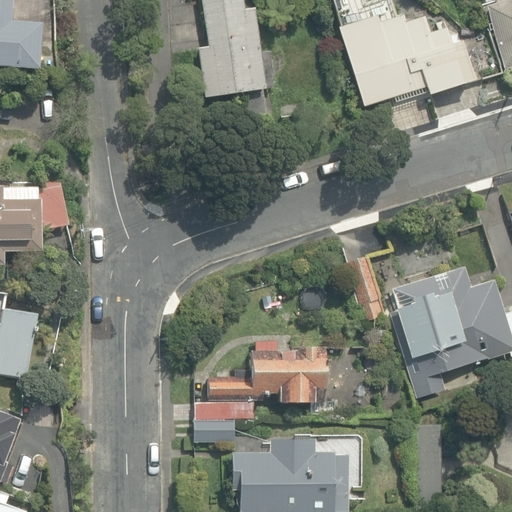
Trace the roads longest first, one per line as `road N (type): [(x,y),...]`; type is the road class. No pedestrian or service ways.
road 1 (residential): [(151,259),(176,240),(511,136)]
road 2 (residential): [(151,259),(116,205),(90,0)]
road 3 (residential): [(126,511),(125,317),(151,259)]
